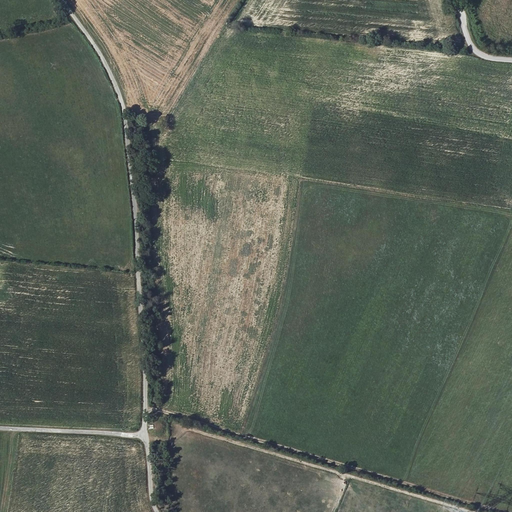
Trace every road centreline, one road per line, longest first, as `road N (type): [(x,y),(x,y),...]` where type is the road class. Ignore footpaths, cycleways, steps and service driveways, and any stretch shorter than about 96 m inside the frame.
road 1 (unclassified): [(59,0),(111,77),(126,125),(141,435)]
road 2 (track): [(502,511),(143,407)]
road 3 (unclassified): [(141,435),(0,426)]
